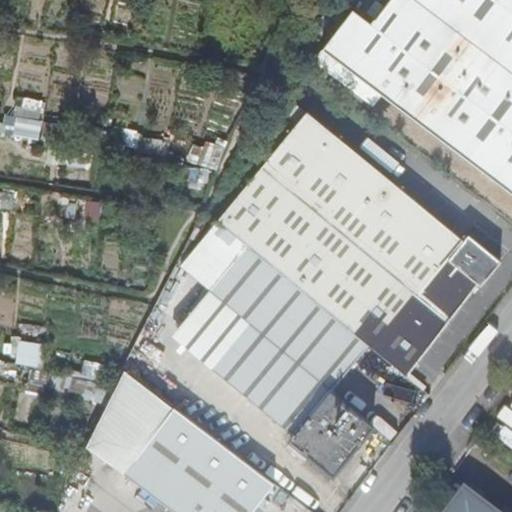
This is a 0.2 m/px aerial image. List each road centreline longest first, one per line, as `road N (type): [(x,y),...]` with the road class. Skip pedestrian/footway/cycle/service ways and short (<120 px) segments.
road 1 (unknown): [(358,511),(162,354)]
road 2 (residential): [(511,327),(372,511)]
